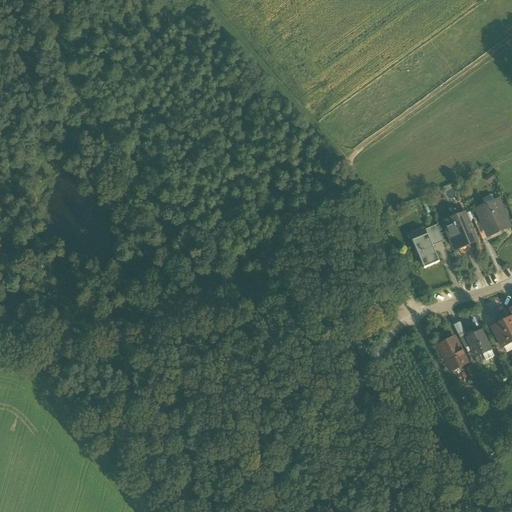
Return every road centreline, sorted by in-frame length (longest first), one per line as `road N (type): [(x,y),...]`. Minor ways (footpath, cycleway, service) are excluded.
road 1 (track): [(411,315),(381,309),(38,365),(0,360)]
road 2 (track): [(411,315),(391,329),(299,511)]
road 3 (track): [(511,508),(411,315)]
road 4 (track): [(346,160),(206,0)]
road 5 (track): [(346,160),(511,40)]
road 6 (track): [(411,315),(346,160)]
